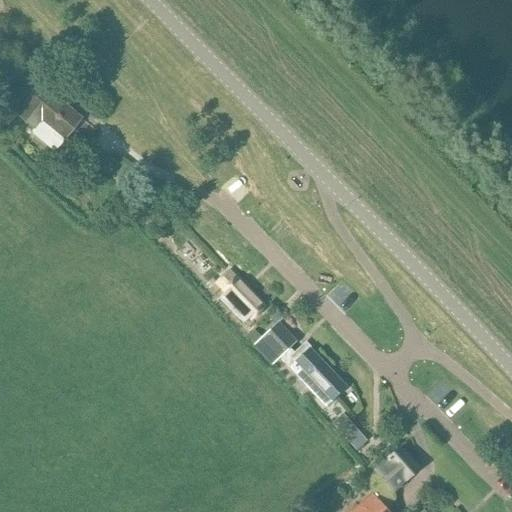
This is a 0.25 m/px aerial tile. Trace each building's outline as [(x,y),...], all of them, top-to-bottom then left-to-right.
[(17,115),(34,129),(56,149),(81,119),(41,86),(17,115)] [(190,263),(205,262),(208,260),(202,252),(190,263)] [(210,269),(205,275),(210,280),(216,275),(210,269)] [(229,272),(217,283),(226,293),(220,300),(245,326),(251,320),(253,319),(264,308),(236,278),(235,279),(229,272)] [(275,311),(268,318),(275,325),(282,318),(275,311)] [(251,320),(245,326),(249,330),(256,323),(253,319),(251,320)] [(344,388),(337,381),(304,345),(291,357),(286,351),(295,343),(277,325),(262,339),(254,331),(247,337),(256,346),(262,340),(313,394),(319,388),(331,401),(344,388)] [(344,416),(334,424),(342,434),(353,426),(344,416)] [(375,471),(372,473),(370,479),(369,484),(370,489),(372,496),(353,511),(388,511),(378,500),(390,489),(393,492),(418,470),(400,449),(375,471)]
